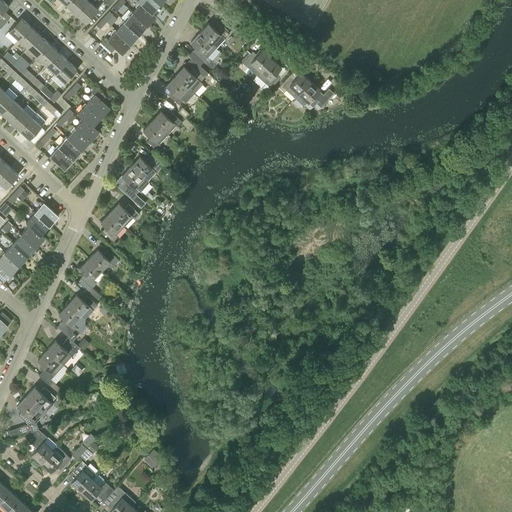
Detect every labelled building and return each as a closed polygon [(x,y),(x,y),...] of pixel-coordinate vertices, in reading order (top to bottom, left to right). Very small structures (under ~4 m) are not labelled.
[(0,0),(0,27),(11,16),(5,11),(9,6),(1,0),(0,0)] [(88,1),(87,0),(71,0),(67,5),(77,14),(88,1)] [(118,0),(113,7),(117,10),(125,1),(124,0),(118,0)] [(160,4),(156,0),(136,0),(140,3),(141,2),(152,13),(160,4)] [(98,10),(88,1),(77,14),(86,23),(98,10)] [(141,2),(140,3),(132,11),(147,25),(156,16),(152,13),(141,2)] [(109,11),(102,18),(106,21),(113,15),(109,11)] [(132,11),(124,21),(139,34),(147,25),(132,11)] [(21,17),(9,30),(4,35),(14,44),(18,39),(30,26),(21,17)] [(106,21),(102,18),(96,25),(100,28),(106,21)] [(139,34),(124,21),(116,30),(131,43),(139,34)] [(208,22),(199,31),(216,47),(228,33),(218,23),(214,28),(208,22)] [(39,35),(30,26),(18,39),(27,47),(39,35)] [(116,30),(107,39),(105,37),(100,42),(111,52),(116,47),(122,53),(131,43),(116,30)] [(216,47),(199,31),(190,41),(196,47),(192,51),(203,61),(216,47)] [(49,43),(39,35),(27,47),(37,56),(49,43)] [(49,43),(37,56),(46,65),(58,52),(49,43)] [(262,49),(257,55),(253,51),(242,62),(256,74),(271,57),(262,49)] [(12,64),(17,60),(7,51),(3,56),(12,64)] [(67,60),(58,52),(46,65),(55,73),(67,60)] [(281,66),(271,57),(256,74),(270,87),(280,76),(276,72),(281,66)] [(0,65),(6,71),(10,66),(1,58),(0,59),(0,65)] [(17,60),(12,64),(22,73),(26,68),(17,60)] [(77,69),(67,60),(55,73),(65,82),(77,69)] [(183,65),(174,75),(195,93),(203,85),(199,81),(204,76),(193,66),(189,71),(183,65)] [(10,66),(6,71),(7,72),(3,76),(8,81),(12,76),(15,79),(19,75),(10,66)] [(26,68),(22,73),(31,81),(35,77),(26,68)] [(301,72),(295,78),(291,74),(279,87),(284,91),(285,89),(294,98),(310,80),(301,72)] [(19,75),(15,79),(24,88),(28,83),(19,75)] [(195,93),(174,75),(166,84),(171,90),(167,94),(179,104),(183,100),(186,103),(195,93)] [(35,77),(31,81),(40,90),(45,85),(35,77)] [(310,80),(294,98),(303,106),(307,102),(312,106),(316,103),(320,107),(333,93),(329,88),(323,94),(319,90),(319,89),(310,80)] [(70,89),(74,92),(81,85),(77,82),(70,89)] [(38,92),(28,83),(24,88),(33,97),(38,92)] [(53,93),(45,85),(40,90),(54,102),(61,94),(56,90),(53,93)] [(94,94),(86,103),(101,117),(109,107),(102,100),(106,96),(96,87),(91,91),(94,94)] [(74,92),(70,89),(64,96),(68,99),(74,92)] [(4,91),(0,95),(0,111),(1,113),(13,100),(4,91)] [(47,100),(38,92),(33,97),(43,105),(47,100)] [(23,108),(13,100),(1,113),(11,121),(23,108)] [(61,113),(47,100),(43,105),(52,114),(53,113),(57,117),(61,113)] [(101,117),(86,103),(77,112),(84,118),(92,125),(101,117)] [(23,108),(11,121),(20,130),(32,117),(23,108)] [(69,109),(63,115),(67,119),(73,112),(69,109)] [(170,111),(166,115),(160,110),(152,119),(167,134),(176,125),(177,126),(181,121),(170,111)] [(32,118),(32,117),(20,130),(29,139),(41,126),(41,125),(45,120),(37,113),(32,118)] [(67,119),(63,115),(56,122),(60,126),(67,119)] [(84,118),(75,127),(90,140),(99,131),(92,125),(84,118)] [(167,134),(152,119),(143,129),(149,134),(145,138),(156,149),(160,144),(159,143),(167,134)] [(52,127),(46,134),(50,137),(56,131),(52,127)] [(90,140),(75,127),(67,136),(82,149),(90,140)] [(50,137),(46,134),(35,145),(39,149),(50,137)] [(67,136),(58,145),(73,159),(82,149),(67,136)] [(73,159),(58,145),(49,155),(64,168),(73,159)] [(149,156),(145,161),(139,155),(131,165),(144,177),(147,180),(160,166),(149,156)] [(0,175),(9,166),(0,157),(0,175)] [(144,177),(131,165),(122,174),(128,180),(124,184),(135,194),(139,189),(135,186),(144,177)] [(9,166),(0,175),(0,181),(6,188),(18,175),(9,166)] [(13,192),(21,199),(18,196),(24,189),(20,185),(13,192)] [(21,199),(13,192),(7,199),(11,203),(12,202),(15,206),(21,199)] [(136,203),(141,208),(145,203),(140,199),(136,203)] [(0,206),(0,211),(5,216),(12,209),(5,202),(0,206)] [(34,211),(49,225),(58,216),(43,202),(34,211)] [(118,202),(110,211),(122,223),(130,214),(134,218),(139,213),(128,203),(124,208),(118,202)] [(49,225),(34,211),(25,221),(29,224),(40,234),(49,225)] [(122,223),(110,211),(101,221),(107,226),(103,231),(113,241),(118,236),(114,232),(122,223)] [(1,228),(5,232),(12,224),(8,220),(1,228)] [(29,224),(21,233),(36,246),(44,238),(40,234),(29,224)] [(36,246),(21,233),(13,242),(28,256),(36,246)] [(28,256),(13,242),(4,251),(19,265),(28,256)] [(107,250),(103,254),(98,248),(88,258),(101,270),(110,261),(113,265),(118,260),(107,250)] [(19,265),(4,251),(0,255),(0,264),(10,274),(19,265)] [(101,270),(88,258),(80,267),(85,273),(81,277),(92,287),(93,286),(97,283),(93,279),(101,270)] [(101,295),(93,286),(92,287),(89,291),(97,299),(101,295)] [(76,293),(67,303),(81,315),(89,306),(93,309),(97,305),(86,294),(82,299),(76,293)] [(85,319),(81,315),(67,303),(59,312),(65,318),(61,322),(72,332),(76,328),(80,331),(85,326),(85,319)] [(104,306),(100,310),(104,314),(108,310),(104,306)] [(0,334),(8,326),(7,325),(11,320),(12,319),(1,310),(0,311),(0,334)] [(55,339),(46,349),(63,365),(72,355),(78,348),(67,338),(61,345),(55,339)] [(83,338),(78,344),(83,349),(89,343),(83,338)] [(63,365),(46,349),(38,359),(44,364),(40,368),(43,371),(39,375),(58,392),(61,389),(53,381),(53,380),(51,378),(63,365)] [(25,395),(45,413),(53,404),(51,402),(55,397),(44,387),(40,391),(34,386),(25,395)] [(45,413),(25,395),(17,405),(23,410),(19,414),(27,422),(30,424),(34,420),(36,422),(45,413)] [(26,428),(25,425),(18,427),(20,434),(24,433),(31,431),(30,427),(26,428)] [(38,429),(31,431),(24,433),(26,439),(32,444),(42,433),(38,429)] [(32,444),(36,448),(31,453),(41,462),(53,449),(44,441),(47,437),(42,432),(42,433),(32,444)] [(78,457),(86,448),(87,447),(82,443),(71,454),(76,459),(78,457)] [(86,448),(78,457),(83,462),(92,453),(86,448)] [(151,467),(162,456),(153,448),(143,459),(151,467)] [(53,449),(41,462),(50,471),(56,465),(60,469),(70,458),(65,454),(62,457),(53,449)] [(72,472),(76,476),(70,481),(80,490),(96,473),(82,461),(72,472)] [(96,473),(80,490),(90,499),(95,493),(99,497),(109,486),(105,482),(105,481),(104,480),(104,479),(99,474),(97,474),(96,473),(96,474),(96,473)] [(0,499),(9,490),(0,481),(0,499)] [(111,499),(115,503),(110,509),(113,511),(125,511),(132,505),(135,501),(121,488),(111,499)] [(18,498),(9,490),(0,499),(0,504),(6,510),(18,498)] [(20,511),(26,506),(18,498),(6,510),(8,511),(20,511)]
